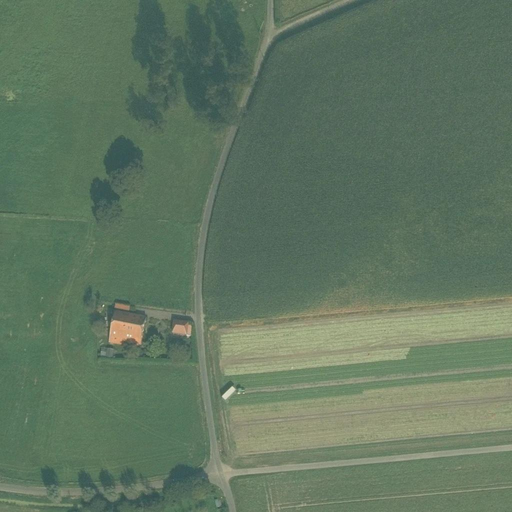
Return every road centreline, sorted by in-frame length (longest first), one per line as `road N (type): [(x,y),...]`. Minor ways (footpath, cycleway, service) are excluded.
road 1 (unclassified): [(223,476),(197,292),(204,224),(265,44),(269,0)]
road 2 (unclassified): [(223,476),(511,450)]
road 3 (unclassified): [(0,493),(116,494),(223,476)]
